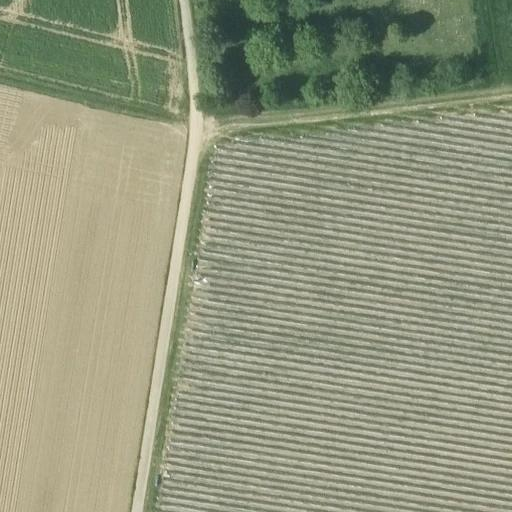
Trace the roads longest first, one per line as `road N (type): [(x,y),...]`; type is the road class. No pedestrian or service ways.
road 1 (track): [(511,93),(196,131),(0,83)]
road 2 (track): [(180,0),(196,131),(135,511)]
